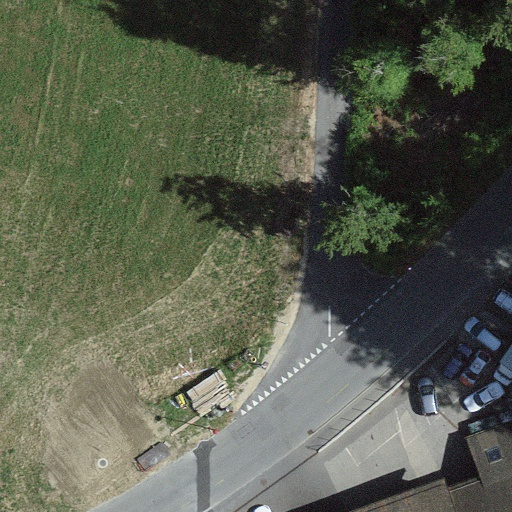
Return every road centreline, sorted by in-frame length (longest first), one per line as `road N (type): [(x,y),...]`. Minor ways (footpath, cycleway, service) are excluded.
road 1 (unclassified): [(511,212),(310,413),(166,511)]
road 2 (track): [(338,0),(331,206),(344,285),(372,356)]
